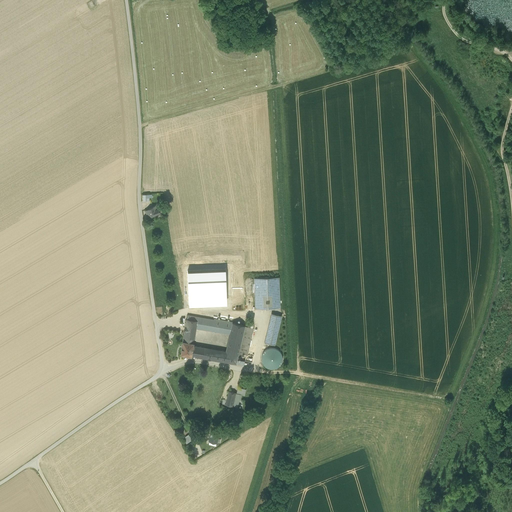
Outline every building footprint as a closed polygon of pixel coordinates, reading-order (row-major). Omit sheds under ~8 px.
[(157,205),(145,211),(148,218),(160,212),(157,205)] [(279,277),(255,278),(256,308),(280,307),(279,277)] [(188,314),(183,340),(194,342),(196,328),(199,316),(188,314)] [(281,316),(271,314),(265,343),(275,345),(281,316)] [(232,323),(199,316),(196,328),(230,335),(232,323)] [(245,325),(232,323),(230,335),(226,351),(238,353),(239,350),(245,325)] [(254,327),(245,325),(239,350),(248,352),(254,327)] [(183,340),(181,354),(191,356),(193,345),(194,342),(183,340)] [(236,364),(238,353),(226,351),(193,345),(191,356),(236,364)] [(264,349),(263,367),(280,367),(280,349),(264,349)] [(241,394),(229,391),(226,404),(237,407),(241,394)] [(219,434),(211,432),(209,441),(216,443),(219,434)]
